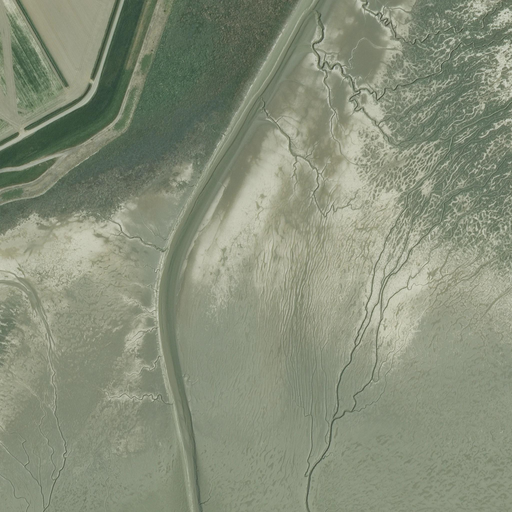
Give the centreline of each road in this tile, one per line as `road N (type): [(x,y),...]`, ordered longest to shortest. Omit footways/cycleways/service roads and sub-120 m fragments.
road 1 (track): [(159,0),(116,121),(37,181),(0,191)]
road 2 (unclassified): [(0,149),(84,101),(122,0)]
